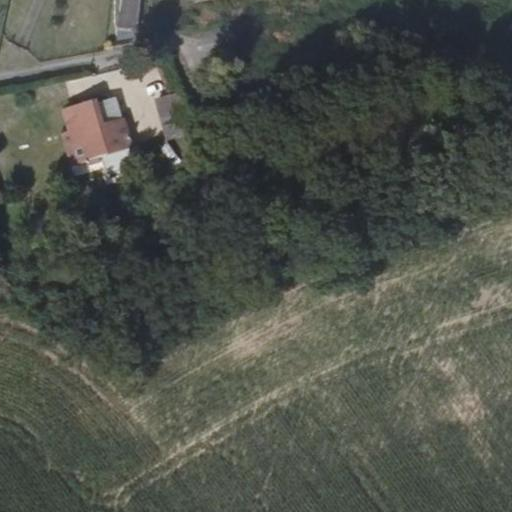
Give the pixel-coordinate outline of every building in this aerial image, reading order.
[(139,29),(141,0),(121,0),(119,27),(139,29)] [(158,61),(167,94),(181,90),(172,57),(158,61)] [(162,128),(188,122),(182,93),(156,99),(162,128)] [(132,150),(123,117),(100,123),(94,103),(65,112),(71,132),(63,135),(69,154),(76,152),(81,166),(132,150)] [(176,224),(171,213),(156,219),(161,230),(176,224)]
